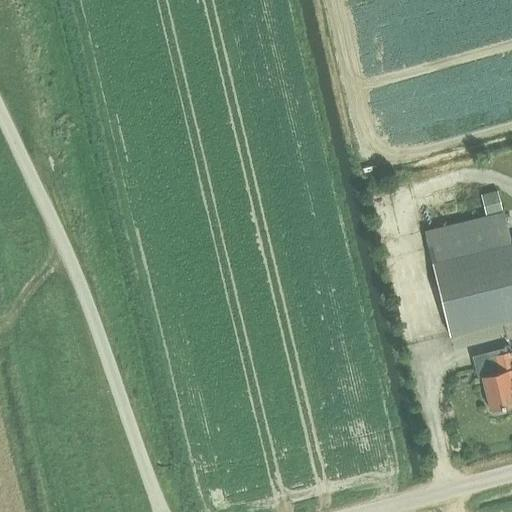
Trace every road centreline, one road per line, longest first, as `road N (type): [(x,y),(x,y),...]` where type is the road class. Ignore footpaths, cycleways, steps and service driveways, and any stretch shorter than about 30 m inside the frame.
road 1 (unclassified): [(163,511),(61,226),(0,99)]
road 2 (tertiary): [(358,511),(511,471)]
